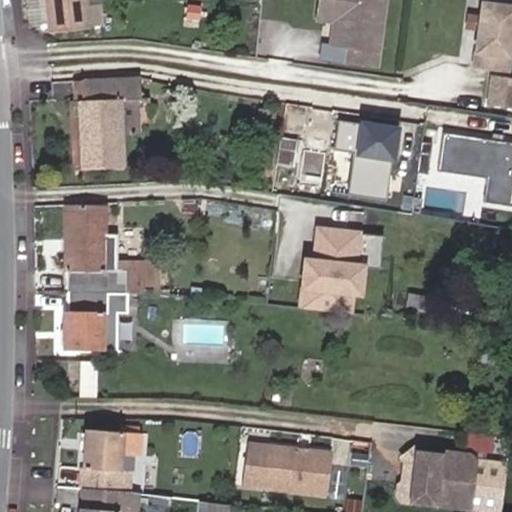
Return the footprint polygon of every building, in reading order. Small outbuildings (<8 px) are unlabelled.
[(50,0),(54,28),(92,24),(88,0),(50,0)] [(88,0),(92,24),(108,22),(105,0),(88,0)] [(325,0),(322,19),(343,22),(338,21),(334,45),(351,48),(349,63),(377,68),(388,0),(325,0)] [(475,8),(473,65),(504,67),(507,0),(476,0),(476,8),(475,8)] [(511,77),(489,76),(487,107),(511,107),(511,77)] [(140,77),(82,80),(83,98),(79,98),(81,120),(87,119),(88,129),(81,129),(84,164),(121,160),(119,135),(138,133),(136,98),(142,97),(140,77)] [(81,120),(79,98),(71,99),(75,164),(84,164),(81,129),(88,129),(87,119),(81,120)] [(336,154),(354,156),(348,195),(385,201),(391,162),(396,163),(400,135),(341,126),(336,154)] [(511,185),(511,144),(444,134),(438,171),(485,178),(482,202),(509,206),(511,185)] [(297,143),(281,141),(279,167),(295,169),(297,143)] [(114,309),(114,290),(156,290),(155,261),(116,260),(116,234),(103,234),(102,205),(64,204),(64,272),(68,272),(68,309),(64,309),(64,347),(100,348),(101,309),(114,309)] [(361,230),(316,226),(313,260),(302,259),(298,308),(354,313),(355,300),(362,300),(365,264),(358,263),(361,230)] [(369,261),(384,265),(392,238),(377,234),(369,261)] [(501,374),(506,339),(483,335),(478,371),(501,374)] [(125,457),(140,458),(142,426),(127,426),(127,432),(89,429),(85,489),(128,492),(129,472),(124,472),(125,457)] [(244,487),(326,495),(331,451),(248,443),(244,487)] [(420,467),(421,457),(418,452),(407,461),(409,465),(420,467)] [(402,489),(401,499),(405,504),(458,511),(470,511),(477,466),(473,460),(449,457),(445,460),(421,457),(420,467),(409,465),(407,486),(402,489)] [(128,492),(85,489),(83,507),(79,507),(78,511),(135,511),(126,511),(128,492)]
